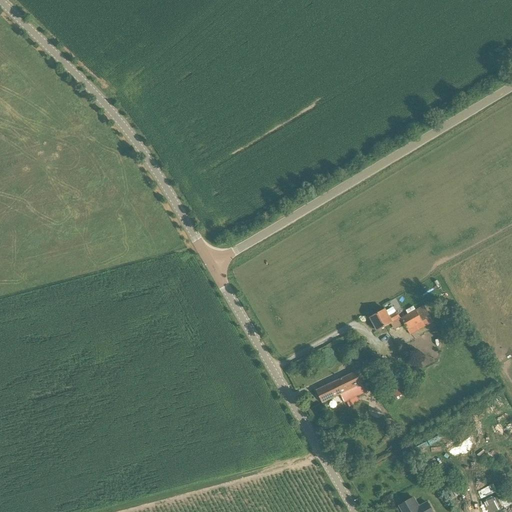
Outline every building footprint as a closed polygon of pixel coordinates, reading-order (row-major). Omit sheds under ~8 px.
[(425,307),(402,320),(401,318),(398,313),(397,312),(389,316),(386,310),(370,318),(378,331),(392,323),(396,329),(404,324),(408,331),(431,318),(425,307)] [(363,368),(341,379),(317,391),(323,403),(341,395),(344,402),(366,392),(362,383),(369,380),(363,368)] [(402,383),(392,389),(396,397),(407,391),(402,383)] [(481,497),(496,491),(494,484),(478,490),(481,497)] [(483,501),(489,511),(493,511),(500,508),(493,495),(483,501)] [(432,511),(428,504),(419,509),(414,499),(400,507),(402,511),(432,511)]
